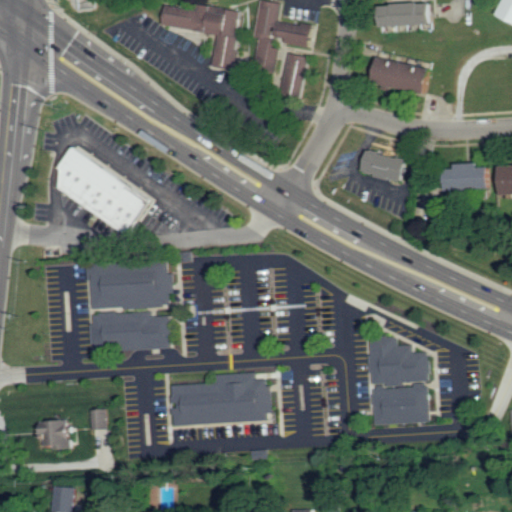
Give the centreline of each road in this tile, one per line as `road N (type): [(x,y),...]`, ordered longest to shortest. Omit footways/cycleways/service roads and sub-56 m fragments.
road 1 (residential): [(0,374),(346,354),(351,438),(485,426),(511,373)]
road 2 (primary): [(511,318),(277,199),(21,37)]
road 3 (secondary): [(21,37),(0,264)]
road 4 (residential): [(337,106),(432,130),(511,126)]
